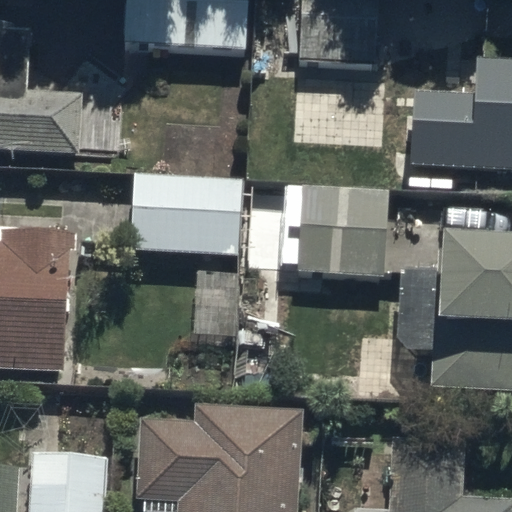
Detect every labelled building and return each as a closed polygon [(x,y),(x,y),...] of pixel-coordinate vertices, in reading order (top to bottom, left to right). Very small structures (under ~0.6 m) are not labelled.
[(120,0),(120,51),(245,54),(246,0),(120,0)] [(379,0),(299,0),(296,72),(375,77),(379,0)] [(0,158),(77,164),(81,103),(24,99),(29,30),(0,28),(0,158)] [(411,98),(407,173),(511,178),(511,69),(470,68),(469,101),(411,98)] [(385,193),(129,178),(125,254),(239,261),(241,226),(282,229),(279,276),(380,282),(385,193)] [(0,375),(60,379),(67,242),(0,238),(0,375)] [(511,252),(438,248),(428,394),(511,399),(511,252)] [(291,511),(296,415),(192,411),(191,431),(139,429),(136,510),(172,511),(291,511)] [(465,450),(392,447),(389,511),(511,511),(462,509),(465,450)] [(101,511),(104,458),(31,455),(28,511),(101,511)] [(0,511),(11,511),(13,476),(0,475),(0,511)]
